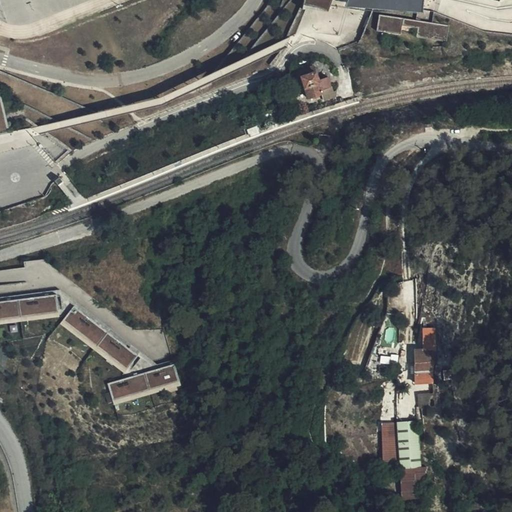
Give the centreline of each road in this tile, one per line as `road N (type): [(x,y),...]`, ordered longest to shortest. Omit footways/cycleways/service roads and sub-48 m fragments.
road 1 (residential): [(0,255),(49,244),(296,147),(315,149),(320,162),(296,235),(301,260),(311,271),(332,270),(351,259),(376,181),(406,143),(436,138),(511,151)]
road 2 (residential): [(30,178),(274,79),(302,50),(334,56),(344,85)]
road 3 (unknown): [(17,251),(65,273),(147,345)]
